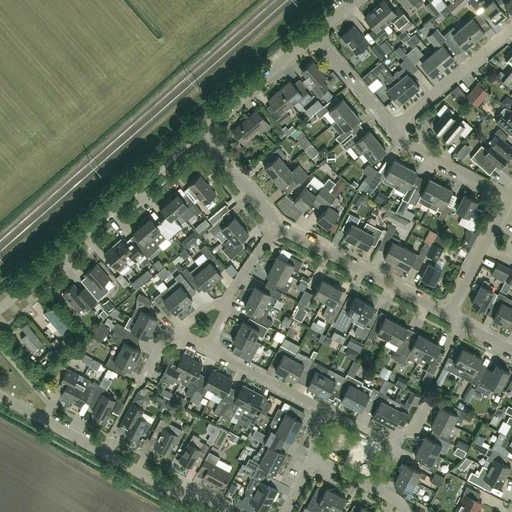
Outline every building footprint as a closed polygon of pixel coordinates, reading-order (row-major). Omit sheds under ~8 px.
[(375,9),(388,24),(393,20),(403,31),(413,23),(400,8),(395,12),(385,0),(375,9)] [(431,0),(431,2),(442,11),(448,3),(444,0),(431,0)] [(476,0),(468,0),(478,12),(483,8),(495,23),(506,14),(501,9),(509,3),(506,0),(493,0),(488,5),(483,0),(479,3),(476,0)] [(429,1),(424,6),(433,17),(438,12),(429,1)] [(393,30),(388,24),(375,9),(365,17),(376,29),(371,34),(379,43),(389,34),(393,30)] [(462,26),(474,40),(484,32),(478,24),(484,19),(478,12),(462,26)] [(406,29),(410,35),(417,30),(413,24),(406,29)] [(356,54),(369,43),(354,26),(342,36),(356,54)] [(458,41),(465,49),(474,40),(462,26),(456,31),(453,27),(443,35),(445,38),(452,46),(458,41)] [(445,38),(443,35),(437,28),(427,36),(438,48),(432,53),(443,66),(454,57),(441,41),(445,38)] [(386,53),(378,43),(372,48),(380,58),(386,53)] [(443,66),(432,53),(426,57),(416,45),(406,53),(411,59),(414,63),(419,60),(432,75),(443,66)] [(397,81),(409,95),(419,87),(409,75),(414,71),(407,63),(411,59),(406,53),(402,57),(405,60),(400,64),(403,67),(398,71),(397,70),(393,73),(394,75),(393,75),(398,81),(397,81)] [(391,86),(388,90),(399,104),(409,95),(397,81),(398,81),(393,75),(381,61),(371,70),(376,76),(380,72),(384,76),(383,77),(391,86)] [(318,97),(328,88),(322,81),(326,78),(313,62),(302,72),(314,86),(311,89),(318,97)] [(509,86),(511,82),(511,68),(511,67),(501,78),(509,86)] [(279,91),(291,105),(298,100),(303,105),(312,98),(304,89),(300,92),(290,81),(279,91)] [(478,105),(483,100),(489,93),(478,83),(475,87),(472,91),(467,96),(478,105)] [(291,105),(279,91),(268,100),(278,111),(273,115),(281,124),(290,116),(285,111),(291,105)] [(310,105),(315,111),(324,104),(318,98),(310,105)] [(336,120),(351,108),(343,99),(332,109),(327,104),(316,113),(320,118),(329,111),(336,120)] [(434,127),(443,134),(455,119),(451,115),(454,112),(445,104),(437,113),(442,117),(434,127)] [(511,112),(505,107),(498,115),(498,117),(499,118),(496,122),(510,134),(511,131),(511,112)] [(351,108),(336,120),(337,121),(332,124),(341,134),(336,138),(341,143),(352,133),(348,129),(360,119),(351,108)] [(263,132),(270,126),(257,110),(233,130),(248,148),(254,142),(250,138),(260,130),(263,132)] [(455,119),(443,134),(452,142),(460,132),(465,136),(472,127),(463,120),(460,123),(455,119)] [(302,133),(297,127),(290,134),(295,139),(302,133)] [(499,136),(491,146),(506,159),(511,152),(511,147),(504,140),(508,135),(499,128),(495,133),(499,136)] [(346,150),(351,146),(359,155),(378,140),(370,131),(358,141),(354,136),(342,145),(346,150)] [(378,140),(359,155),(360,156),(364,153),(372,163),(387,150),(378,140)] [(506,159),(491,146),(488,150),(482,145),(471,157),(484,169),(491,161),(499,167),(506,159)] [(264,168),(272,178),(287,165),(283,160),(287,156),(279,147),(267,157),(271,162),(264,168)] [(385,176),(396,182),(405,165),(394,160),(385,176)] [(299,166),(296,168),(292,171),(287,165),(272,178),(281,188),(286,183),(292,190),(308,176),(299,166)] [(417,172),(405,165),(396,182),(394,188),(405,194),(402,199),(408,201),(415,188),(409,185),(417,172)] [(345,167),(341,176),(348,179),(352,169),(345,167)] [(368,175),(364,180),(369,183),(378,171),(373,167),(368,175)] [(369,183),(363,191),(368,195),(383,175),(378,171),(369,183)] [(184,191),(193,201),(194,203),(199,199),(204,204),(216,195),(200,176),(188,186),(189,187),(184,191)] [(323,186),(320,190),(309,182),(294,202),(304,210),(313,198),(319,203),(329,191),(335,183),(329,178),(323,186)] [(415,206),(417,202),(428,208),(431,201),(440,184),(429,179),(422,192),(416,189),(409,203),(415,206)] [(436,210),(441,212),(438,218),(444,221),(450,208),(445,205),(452,191),(440,184),(431,201),(428,208),(436,212),(436,210)] [(329,191),(319,203),(326,208),(317,220),(328,228),(339,214),(333,209),(340,200),(329,191)] [(176,192),(167,200),(185,220),(189,216),(190,217),(194,214),(196,216),(201,211),(194,203),(193,201),(188,205),(181,198),(176,192)] [(363,196),(357,193),(353,202),(358,205),(363,196)] [(478,221),(469,216),(477,201),(464,194),(456,210),(463,214),(458,223),(467,227),(473,230),(478,221)] [(360,205),(366,208),(370,200),(365,197),(360,205)] [(159,207),(165,213),(159,218),(174,235),(183,228),(180,225),(181,225),(180,224),(185,220),(167,200),(159,207)] [(213,224),(222,216),(218,211),(209,219),(213,224)] [(344,237),(355,243),(362,229),(357,226),(360,219),(350,213),(342,229),(347,231),(344,237)] [(169,240),(174,235),(159,218),(155,222),(149,216),(140,223),(158,245),(159,244),(166,237),(169,240)] [(208,229),(213,234),(215,237),(217,236),(221,241),(228,236),(227,236),(240,224),(234,216),(223,225),(219,220),(208,229)] [(362,229),(355,243),(366,249),(369,243),(374,246),(383,230),(366,222),(362,229)] [(159,244),(158,245),(140,223),(131,230),(143,243),(137,248),(145,257),(147,259),(152,254),(151,253),(160,245),(159,244)] [(227,236),(228,236),(229,238),(223,243),(225,246),(222,249),(230,258),(242,248),(237,242),(248,233),(240,224),(227,236)] [(384,258),(396,264),(404,247),(398,244),(400,240),(392,236),(396,227),(390,224),(382,239),(391,244),(384,258)] [(425,239),(430,243),(437,232),(431,229),(425,239)] [(466,245),(473,246),(475,232),(468,231),(466,245)] [(437,260),(443,248),(448,240),(438,234),(433,243),(432,243),(431,245),(430,245),(422,261),(428,263),(421,277),(434,284),(441,270),(434,266),(437,260)] [(112,247),(125,261),(126,261),(131,256),(138,264),(145,257),(137,248),(133,243),(129,247),(121,239),(112,247)] [(430,245),(425,242),(419,255),(417,258),(422,261),(430,245)] [(200,249),(207,258),(199,265),(213,282),(222,275),(211,262),(214,260),(212,258),(214,256),(205,245),(200,249)] [(129,264),(126,261),(125,261),(112,247),(104,254),(114,266),(119,272),(129,264)] [(404,247),(396,264),(407,269),(416,253),(404,247)] [(475,260),(480,251),(474,248),(469,257),(475,260)] [(272,266),(289,275),(292,269),(297,272),(302,262),(290,256),(287,261),(278,256),(272,266)] [(494,270),(506,276),(510,269),(498,263),(494,270)] [(110,290),(104,284),(109,279),(97,264),(85,274),(94,285),(88,289),(98,300),(110,290)] [(213,282),(199,265),(190,272),(186,268),(182,272),(191,282),(195,279),(205,290),(213,282)] [(234,266),(229,270),(233,275),(238,271),(234,266)] [(286,280),(289,275),(272,266),(267,276),(284,285),(281,290),(286,293),(292,283),(286,280)] [(172,292),(184,307),(193,300),(185,290),(190,285),(180,273),(174,278),(177,281),(172,284),(176,289),(172,292)] [(125,288),(130,283),(121,274),(116,278),(125,288)] [(163,279),(156,285),(160,290),(167,284),(163,279)] [(323,301),(332,285),(322,279),(313,296),(323,301)] [(493,301),(497,294),(487,288),(490,282),(484,279),(472,303),(484,310),(490,299),(493,301)] [(63,293),(77,310),(83,305),(87,309),(96,301),(85,288),(80,292),(73,284),(63,293)] [(336,300),(341,290),(332,285),(323,301),(328,303),(325,311),(323,315),(327,317),(326,320),(332,323),(339,310),(336,309),(340,302),(336,300)] [(250,296),(271,307),(276,297),(279,299),(282,293),(277,290),(274,296),(255,286),(250,296)] [(168,287),(163,291),(154,299),(162,309),(167,304),(175,314),(184,307),(172,292),(168,287)] [(305,308),(312,294),(305,291),(298,304),(305,308)] [(511,307),(511,305),(511,299),(499,292),(498,294),(497,294),(493,301),(494,302),(492,305),(499,308),(493,319),(503,324),(511,307)] [(145,303),(141,310),(136,308),(131,318),(153,329),(158,319),(147,313),(152,303),(148,298),(140,294),(137,299),(145,303)] [(266,317),(271,307),(250,296),(245,306),(260,314),(260,315),(260,317),(261,317),(259,321),(270,327),(273,321),(266,317)] [(352,315),(356,318),(364,302),(355,297),(348,309),(343,306),(335,322),(345,328),(352,315)] [(374,307),(364,302),(356,318),(354,322),(359,324),(354,333),(365,338),(373,322),(368,319),(373,310),(374,307)] [(511,305),(511,307),(503,324),(511,328),(511,305)] [(50,313),(46,316),(59,331),(63,327),(50,313)] [(115,330),(124,334),(127,328),(148,339),(153,329),(131,318),(131,317),(126,327),(117,323),(114,329),(115,330)] [(388,339),(397,323),(386,317),(381,326),(375,323),(368,336),(374,339),(377,333),(388,339)] [(238,331),(255,340),(258,335),(263,338),(268,328),(257,322),(255,327),(243,322),(238,331)] [(397,323),(388,339),(399,345),(396,351),(402,354),(408,341),(403,338),(407,328),(397,323)] [(34,352),(43,345),(25,325),(19,329),(24,335),(21,338),(34,352)] [(277,329),(273,336),(281,340),(284,332),(277,329)] [(123,341),(126,335),(124,334),(115,330),(112,336),(117,339),(115,343),(122,347),(119,352),(136,361),(141,351),(123,341)] [(260,343),(255,340),(238,331),(233,341),(243,347),(240,352),(252,358),(260,343)] [(418,362),(421,356),(430,340),(419,334),(414,344),(408,341),(402,354),(398,361),(404,364),(407,357),(418,362)] [(64,346),(72,339),(68,335),(60,342),(64,346)] [(326,336),(322,343),(330,347),(333,340),(326,336)] [(433,373),(445,350),(440,347),(440,346),(430,340),(418,362),(424,365),(423,368),(433,373)] [(285,376),(294,359),(297,354),(291,351),(281,345),(275,356),(281,359),(275,370),(278,372),(278,374),(282,376),(283,375),(285,376)] [(450,371),(451,370),(461,375),(472,353),(462,348),(456,361),(449,357),(443,368),(450,371)] [(297,354),(294,359),(285,376),(295,381),(301,369),(307,373),(313,361),(314,360),(298,351),(297,354)] [(136,361),(119,352),(117,357),(111,354),(106,365),(116,371),(120,365),(131,371),(136,361)] [(477,385),(482,375),(475,371),(482,359),(472,353),(461,375),(466,378),(465,379),(477,385)] [(175,379),(175,381),(178,382),(180,382),(181,382),(184,377),(193,359),(183,354),(177,364),(169,360),(160,377),(163,378),(162,382),(168,385),(170,382),(172,383),(175,379)] [(47,355),(39,361),(43,366),(50,359),(47,355)] [(203,364),(193,359),(184,377),(181,382),(182,384),(185,386),(187,385),(190,387),(186,394),(192,397),(197,387),(192,384),(203,364)] [(307,387),(317,392),(329,369),(313,361),(307,373),(313,376),(307,387)] [(354,362),(348,369),(361,378),(366,371),(354,362)] [(493,387),(499,390),(508,372),(496,366),(493,372),(486,368),(482,375),(477,385),(475,389),(488,396),(493,387)] [(100,383),(106,386),(113,369),(107,367),(100,383)] [(71,401),(80,383),(84,377),(68,368),(60,383),(63,384),(65,388),(61,396),(71,401)] [(214,392),(223,375),(213,369),(204,387),(199,384),(197,387),(192,397),(190,401),(198,404),(203,395),(205,396),(208,389),(214,392)] [(339,390),(341,386),(342,383),(347,374),(345,377),(339,374),(329,369),(317,392),(327,397),(333,387),(339,390)] [(347,374),(342,383),(341,386),(347,389),(341,400),(342,400),(341,402),(350,407),(360,389),(362,383),(363,382),(347,374)] [(233,380),(223,375),(214,392),(224,398),(233,380)] [(99,386),(100,384),(94,381),(93,383),(90,381),(91,380),(84,377),(80,383),(71,401),(81,406),(88,394),(94,397),(99,386)] [(360,389),(350,407),(359,412),(360,410),(361,410),(367,400),(373,403),(379,391),(373,388),(372,388),(362,383),(360,389)] [(228,402),(221,414),(231,419),(233,416),(238,419),(240,415),(253,390),(243,385),(233,404),(228,402)] [(99,386),(94,397),(99,400),(93,412),(106,419),(115,400),(108,396),(110,392),(99,386)] [(263,395),(253,390),(240,415),(250,420),(249,423),(254,425),(259,415),(254,412),(263,395)] [(379,390),(379,391),(373,403),(378,406),(373,417),(383,422),(395,400),(389,397),(389,396),(379,390)] [(146,397),(138,393),(134,401),(142,405),(146,397)] [(111,414),(117,417),(125,402),(119,399),(111,414)] [(220,416),(221,414),(228,402),(221,399),(214,413),(220,416)] [(168,400),(165,406),(173,411),(177,404),(168,400)] [(400,403),(395,400),(383,422),(393,427),(397,421),(403,424),(413,404),(407,400),(405,404),(401,402),(400,403)] [(272,404),(267,401),(261,412),(266,415),(272,404)] [(151,423),(140,417),(144,410),(132,404),(123,420),(130,424),(126,432),(138,438),(142,431),(146,433),(151,423)] [(462,411),(460,416),(441,406),(436,416),(453,425),(456,420),(461,422),(463,418),(470,422),(473,416),(462,411)] [(279,409),(274,419),(298,431),(303,421),(279,409)] [(458,428),(453,425),(436,416),(431,426),(442,432),(440,437),(450,443),(458,428)] [(176,443),(179,436),(166,429),(170,423),(161,418),(155,431),(161,434),(154,447),(168,455),(175,442),(176,443)] [(298,431),(274,419),(271,423),(272,426),(267,435),(267,436),(278,441),(281,435),(292,441),(298,431)] [(370,452),(376,441),(362,432),(356,444),(370,452)] [(201,438),(194,434),(180,461),(191,467),(198,454),(204,457),(210,446),(200,440),(201,438)] [(492,450),(499,454),(500,453),(505,456),(508,449),(511,451),(511,438),(505,435),(500,445),(496,443),(493,449),(492,450)] [(279,442),(278,441),(267,436),(259,451),(265,454),(264,454),(281,463),(286,453),(276,448),(279,442)] [(440,437),(437,442),(426,436),(420,446),(437,455),(440,449),(445,452),(450,443),(440,437)] [(415,456),(432,465),(429,470),(435,472),(440,463),(439,462),(441,457),(437,455),(420,446),(415,456)] [(491,463),(488,468),(506,478),(511,468),(496,460),(499,454),(492,450),(493,449),(489,447),(485,454),(488,456),(486,460),(491,463)] [(231,473),(229,472),(232,466),(224,462),(221,468),(216,465),(220,457),(210,452),(201,468),(207,471),(203,478),(210,481),(211,480),(224,486),(231,473)] [(281,463),(264,454),(262,459),(255,455),(249,467),(257,471),(260,465),(276,473),(281,463)] [(460,474),(468,477),(475,462),(466,459),(460,474)] [(416,482),(419,476),(424,479),(427,475),(405,463),(399,473),(416,482)] [(501,487),(506,478),(488,468),(483,465),(480,471),(477,470),(475,474),(472,472),(468,479),(482,487),(486,480),(501,487)] [(242,469),(237,476),(244,481),(249,473),(242,469)] [(246,487),(272,501),(278,491),(257,480),(260,475),(253,471),(250,477),(251,477),(246,487)] [(416,482),(399,473),(394,483),(399,485),(396,490),(413,499),(417,491),(418,491),(421,485),(416,482)] [(444,478),(436,473),(431,482),(440,486),(444,478)] [(494,484),(491,489),(500,495),(503,491),(494,484)] [(481,511),(482,511),(478,510),(482,503),(477,500),(481,493),(467,486),(463,494),(465,495),(456,511),(481,511)] [(267,511),(272,501),(246,487),(244,491),(244,495),(247,497),(245,501),(239,498),(236,504),(248,510),(250,510),(253,506),(251,505),(252,503),(267,511)] [(319,511),(323,506),(327,509),(336,493),(326,488),(320,499),(313,496),(307,508),(313,511),(319,511)] [(336,493),(327,509),(333,511),(332,511),(344,511),(340,510),(346,498),(336,493)]
